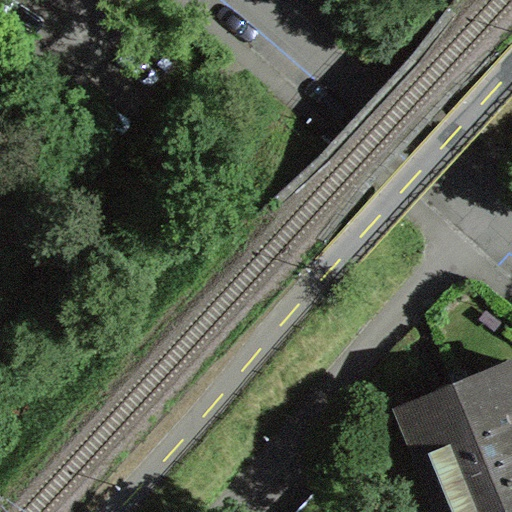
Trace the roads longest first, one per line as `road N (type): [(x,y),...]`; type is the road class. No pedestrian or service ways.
road 1 (residential): [(485,207),(213,511)]
road 2 (residential): [(246,0),(485,207)]
